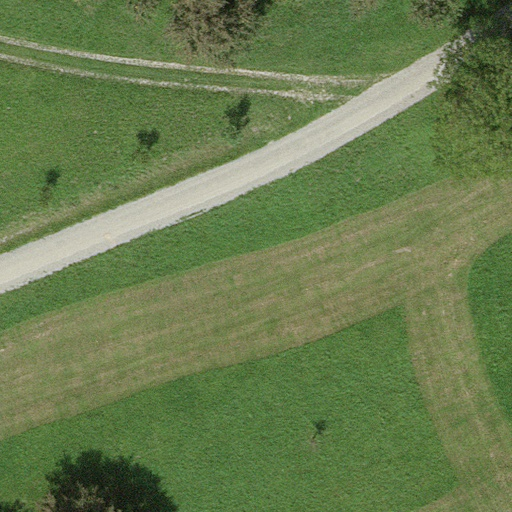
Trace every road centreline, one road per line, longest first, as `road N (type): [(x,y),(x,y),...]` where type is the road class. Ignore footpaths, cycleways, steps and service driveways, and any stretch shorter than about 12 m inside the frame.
road 1 (track): [(511,31),(331,144),(0,285)]
road 2 (track): [(403,99),(179,86),(0,50)]
